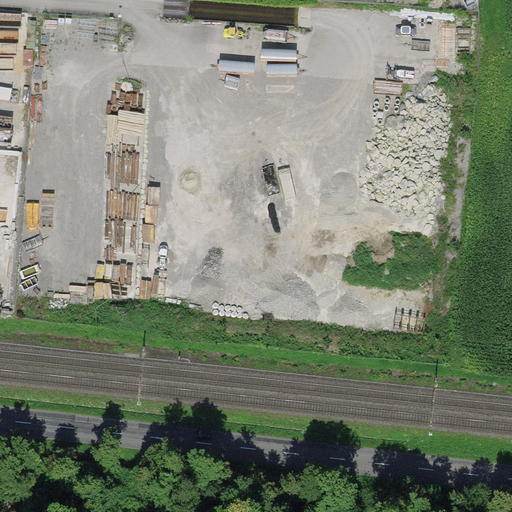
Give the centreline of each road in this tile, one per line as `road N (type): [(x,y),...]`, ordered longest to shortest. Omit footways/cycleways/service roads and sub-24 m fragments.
road 1 (tertiary): [(0,420),(511,480)]
road 2 (residential): [(389,25),(27,0)]
